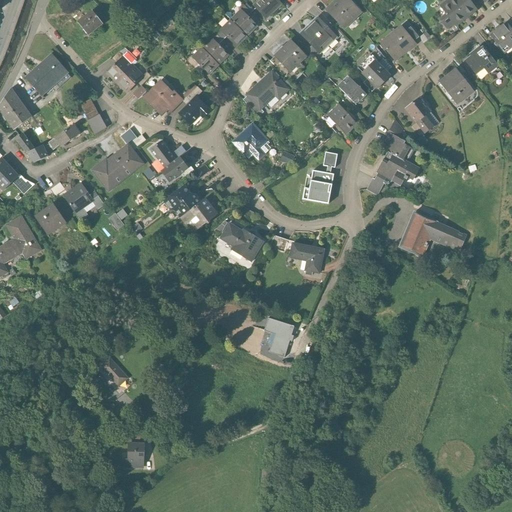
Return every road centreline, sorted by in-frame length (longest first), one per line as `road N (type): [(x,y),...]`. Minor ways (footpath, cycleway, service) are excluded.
road 1 (residential): [(508,0),(389,99),(372,124),(354,163),(358,224)]
road 2 (residential): [(358,224),(359,244),(272,436)]
road 3 (residential): [(358,224),(304,233),(267,213),(215,145)]
road 4 (residential): [(215,145),(247,69),(315,0)]
road 5 (residential): [(0,138),(29,173),(92,144),(129,116)]
road 6 (residential): [(129,116),(36,19)]
